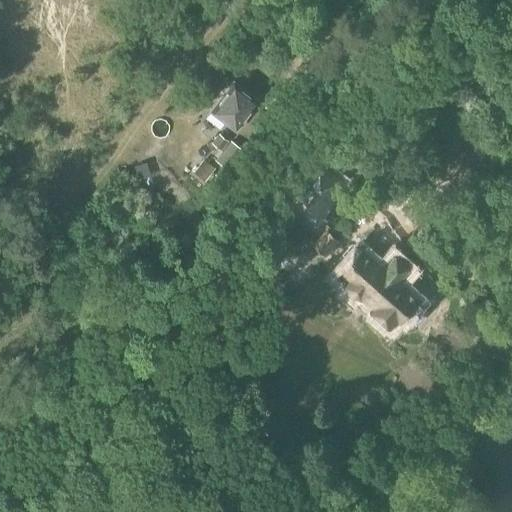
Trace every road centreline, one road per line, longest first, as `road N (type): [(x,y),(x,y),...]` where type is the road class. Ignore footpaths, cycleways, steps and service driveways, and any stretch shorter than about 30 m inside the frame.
road 1 (track): [(0,292),(235,0)]
road 2 (residential): [(511,250),(294,63),(335,0)]
